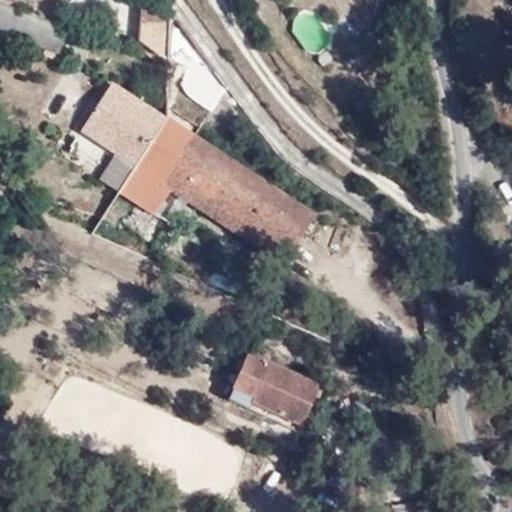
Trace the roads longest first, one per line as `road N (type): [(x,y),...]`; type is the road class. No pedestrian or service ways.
road 1 (unclassified): [(496,511),(460,395),(463,156),(439,0)]
road 2 (unknown): [(463,261),(381,198),(319,136),(266,74),(221,0)]
